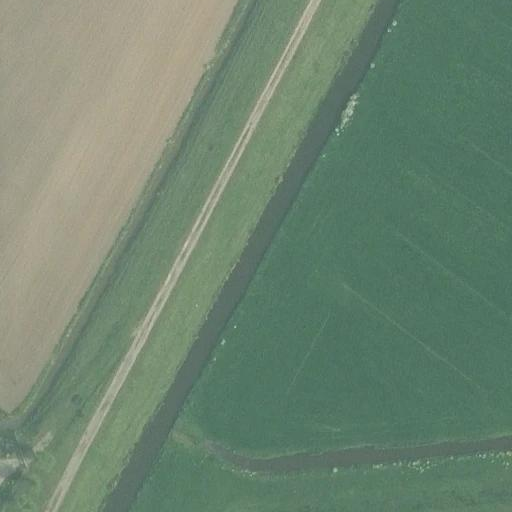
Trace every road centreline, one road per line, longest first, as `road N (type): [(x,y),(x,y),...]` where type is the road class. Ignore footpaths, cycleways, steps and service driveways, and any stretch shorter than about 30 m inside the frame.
road 1 (track): [(58,511),(321,0)]
road 2 (track): [(154,323),(0,477)]
